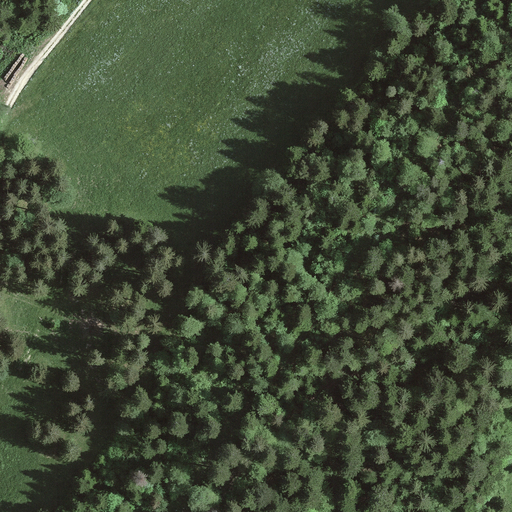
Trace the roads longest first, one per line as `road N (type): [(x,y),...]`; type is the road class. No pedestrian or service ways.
road 1 (track): [(511,263),(452,320),(333,394),(209,511)]
road 2 (track): [(0,118),(88,0)]
